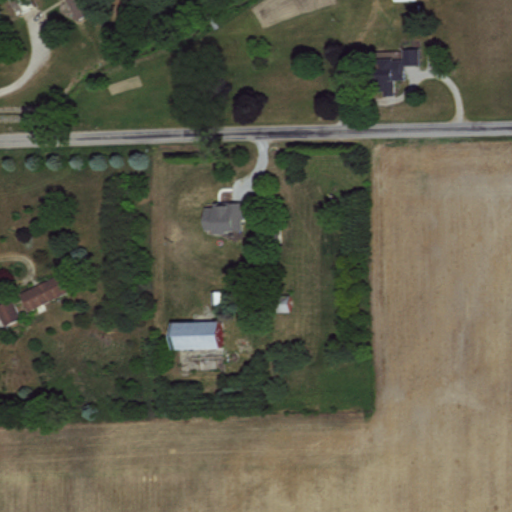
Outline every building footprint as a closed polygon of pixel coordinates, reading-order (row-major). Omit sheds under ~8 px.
[(65,0),(76,19),(93,9),(87,0),(65,0)] [(205,203),(206,231),(246,230),(244,201),(205,203)] [(20,290),(27,309),(68,294),(61,275),(20,290)] [(0,303),(0,315),(4,323),(20,315),(12,298),(0,303)] [(172,349),(220,348),(220,320),(171,321),(172,349)]
